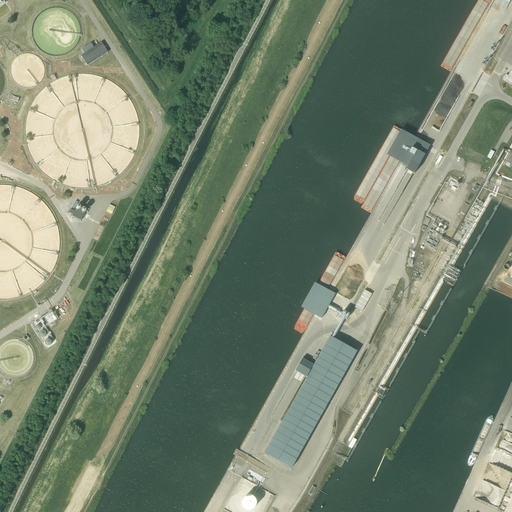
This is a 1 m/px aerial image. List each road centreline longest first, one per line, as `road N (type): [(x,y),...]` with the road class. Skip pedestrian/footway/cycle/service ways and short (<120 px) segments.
road 1 (unclassified): [(11,511),(268,0)]
road 2 (unknown): [(0,307),(21,305),(52,282),(63,262),(66,218)]
